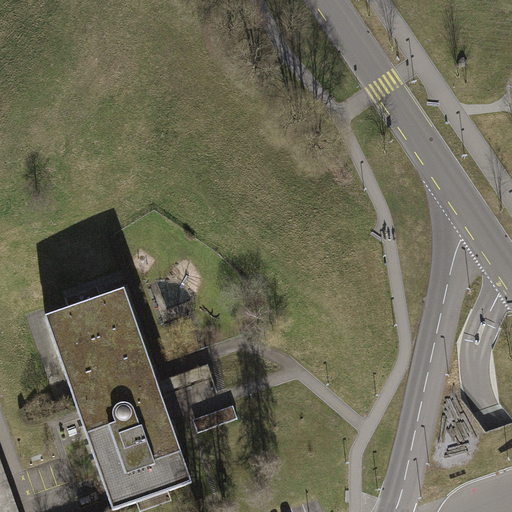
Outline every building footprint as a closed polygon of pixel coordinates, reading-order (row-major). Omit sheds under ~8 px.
[(158,309),(194,307),(193,289),(157,291),(158,309)] [(124,291),(45,319),(79,416),(112,509),(113,511),(193,484),(171,422),(124,291)] [(238,419),(233,406),(217,412),(222,425),(238,419)] [(222,425),(217,412),(193,421),(198,434),(222,425)] [(0,511),(19,511),(0,458),(0,511)] [(145,511),(151,511),(175,506),(172,497),(144,504),(145,511)]
